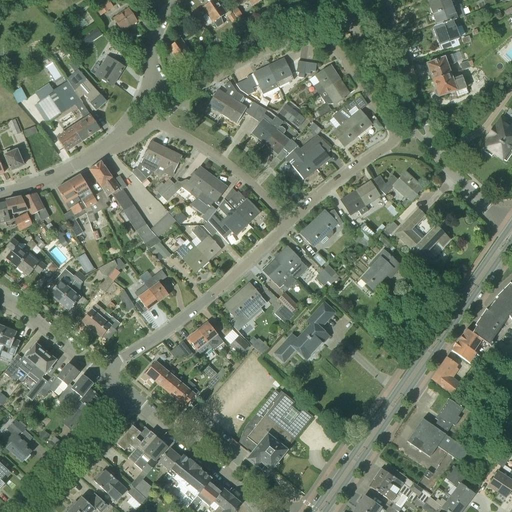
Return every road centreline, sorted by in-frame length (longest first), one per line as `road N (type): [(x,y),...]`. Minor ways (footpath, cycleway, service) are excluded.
road 1 (tertiary): [(511,222),(313,511)]
road 2 (tertiary): [(325,511),(511,241)]
road 3 (residential): [(155,119),(221,73),(291,39),(308,39),(336,50),(395,138)]
road 4 (residential): [(511,222),(441,163),(384,0)]
road 5 (residential): [(98,371),(201,304),(288,224)]
road 6 (residential): [(257,511),(129,398)]
road 7 (residential): [(288,224),(229,167),(155,119)]
road 8 (residential): [(104,146),(146,104),(153,45),(174,0)]
road 9 (residential): [(23,511),(129,398)]
road 10 (residential): [(288,224),(395,138)]
road 11 (residential): [(98,371),(0,294)]
